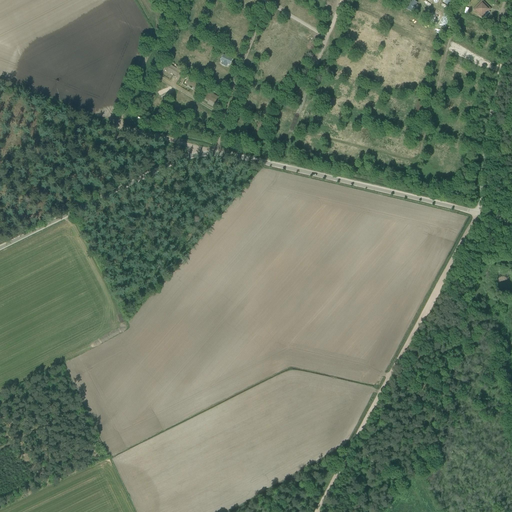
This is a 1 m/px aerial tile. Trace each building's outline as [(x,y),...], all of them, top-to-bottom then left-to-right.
[(416,13),(418,6),(417,5),(418,2),(412,0),(411,0),(408,10),(416,13)] [(481,2),(474,8),(474,10),(481,17),(483,17),(484,16),(485,17),(489,13),(488,12),(490,10),(490,8),(483,2),(481,2)] [(433,18),(431,21),(437,24),(441,15),(432,10),(429,16),(433,18)] [(226,67),(227,64),(230,65),(233,58),(223,54),(219,64),(226,67)] [(168,64),(165,70),(166,71),(166,72),(167,72),(168,72),(177,77),(180,71),(168,64)] [(188,83),(187,84),(187,85),(188,85),(189,85),(197,90),(200,84),(191,79),(189,83),(188,83)] [(165,85),(158,98),(167,102),(173,90),(165,85)] [(206,97),(206,98),(206,99),(207,100),(208,100),(217,104),(220,98),(210,93),(207,97),(206,97)] [(415,111),(422,112),(424,103),(417,102),(415,111)] [(260,122),(255,133),(260,134),(260,135),(261,136),(262,135),(263,134),(262,133),(266,124),(260,122)]
